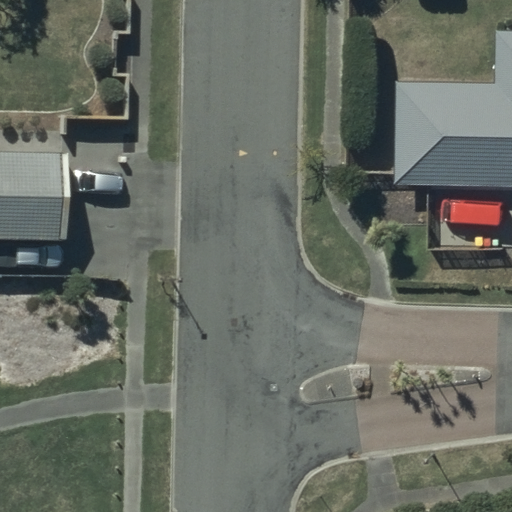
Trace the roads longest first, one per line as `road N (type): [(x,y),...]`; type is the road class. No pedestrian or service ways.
road 1 (residential): [(246,396),(250,0)]
road 2 (residential): [(246,396),(511,377)]
